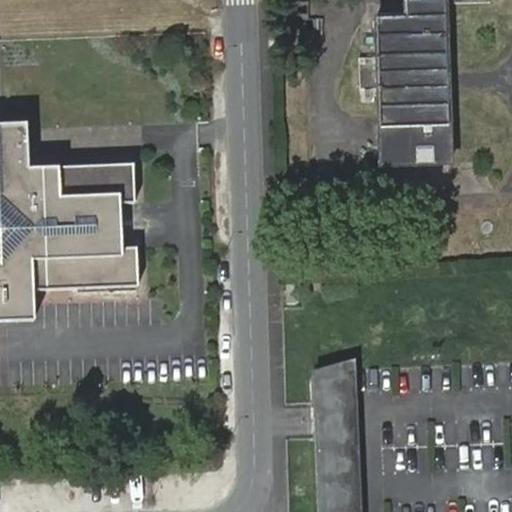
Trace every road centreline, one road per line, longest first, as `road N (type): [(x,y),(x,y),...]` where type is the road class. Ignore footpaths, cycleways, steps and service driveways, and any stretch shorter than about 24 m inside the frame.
road 1 (residential): [(233,511),(249,489),(253,462),(240,0)]
road 2 (unknown): [(384,0),(329,28),(330,97)]
